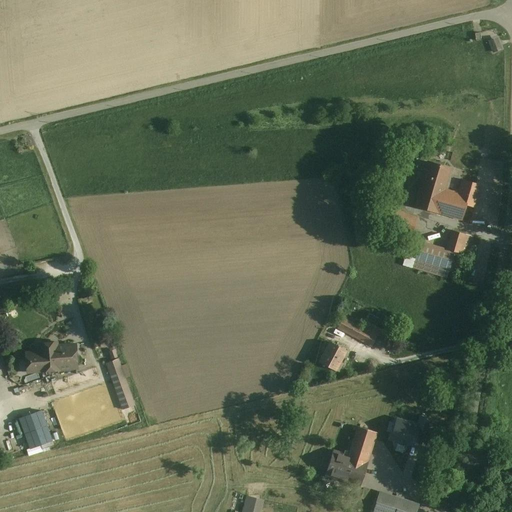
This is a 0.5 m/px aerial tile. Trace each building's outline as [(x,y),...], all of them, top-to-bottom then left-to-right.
[(488,117),(466,110),(462,123),(485,130),(487,123),(486,123),(488,117)] [(451,169),(428,162),(422,182),(445,189),(451,169)] [(445,189),(422,182),(414,206),(461,220),(465,205),(475,208),(482,186),(462,180),(458,193),(445,189)] [(418,218),(380,204),(374,221),(412,235),(418,218)] [(440,251),(410,242),(401,269),(438,281),(446,256),(453,259),(461,236),(446,231),(440,251)] [(344,319),(338,330),(370,346),(379,330),(368,325),(365,330),(344,319)] [(346,352),(329,344),(320,363),(336,371),(346,352)] [(76,368),(75,345),(40,347),(40,353),(27,353),(27,363),(31,362),(31,372),(76,368)] [(114,347),(108,349),(111,358),(117,355),(114,347)] [(135,405),(119,360),(105,365),(121,410),(135,405)] [(52,442),(41,412),(19,419),(30,450),(52,442)] [(420,426),(397,419),(390,440),(414,448),(420,426)] [(360,487),(376,434),(358,428),(348,458),(334,453),(327,476),(360,487)] [(55,444),(63,441),(59,429),(50,432),(55,444)] [(415,511),(418,506),(382,494),(375,511),(415,511)] [(246,496),(241,511),(261,511),(264,500),(246,496)]
